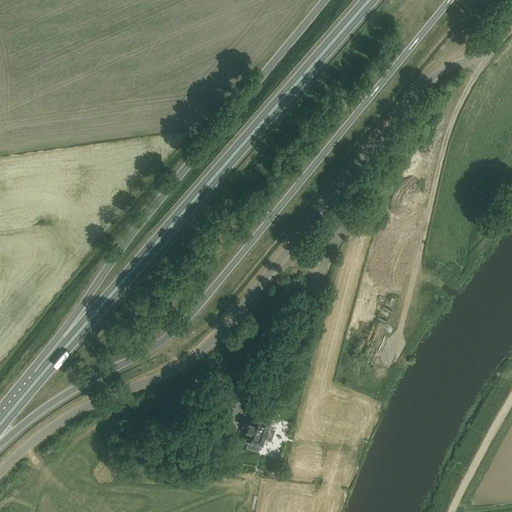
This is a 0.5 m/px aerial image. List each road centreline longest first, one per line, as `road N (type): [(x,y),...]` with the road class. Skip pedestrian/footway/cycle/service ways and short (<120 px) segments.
road 1 (unclassified): [(0,472),(64,418),(172,370),(212,341),(426,80),(483,53),(511,26)]
road 2 (trunk): [(0,441),(175,331),(450,0)]
road 3 (trunk): [(36,378),(369,0)]
road 4 (trunk): [(325,0),(122,244),(36,378)]
road 5 (track): [(388,362),(447,133),(472,80)]
